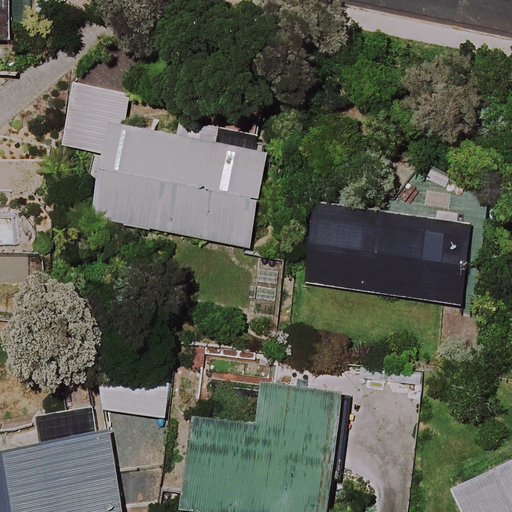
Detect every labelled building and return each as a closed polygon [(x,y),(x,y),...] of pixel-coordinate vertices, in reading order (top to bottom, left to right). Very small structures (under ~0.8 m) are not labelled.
[(9,0),(0,0),(0,42),(8,43),(9,0)] [(131,92),(79,81),(67,146),(103,153),(91,213),(251,244),(269,149),(126,121),(131,92)] [(473,219),(314,201),(304,282),(464,301),(473,219)] [(330,511),(344,385),(266,377),(262,418),(196,412),(187,502),(286,511),(330,511)] [(0,511),(124,511),(109,426),(0,446),(0,511)] [(511,511),(511,457),(451,486),(462,511),(511,511)]
